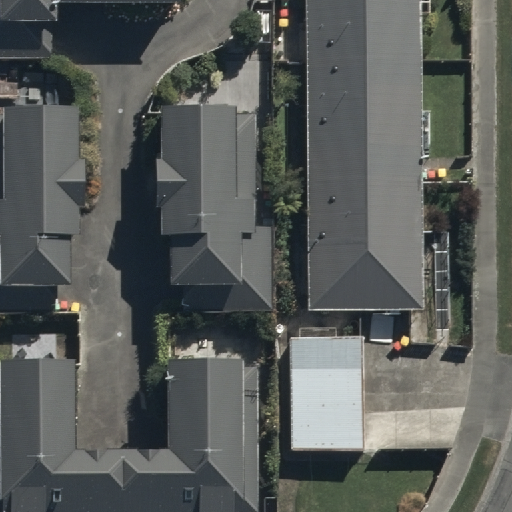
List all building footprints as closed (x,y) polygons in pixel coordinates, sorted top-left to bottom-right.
[(0,0),(0,55),(49,56),(49,16),(54,16),(53,0),(0,0)] [(418,0),(302,0),(304,306),(420,306),(418,0)] [(231,99),(155,100),(155,153),(151,154),(152,202),(155,202),(156,230),(165,230),(166,281),(188,281),(189,311),(271,310),(270,225),(254,225),(252,110),(232,110),(231,99)] [(0,307),(48,308),(48,280),(65,280),(65,227),(72,227),(72,199),(80,199),(80,153),(72,153),(72,101),(0,101),(0,307)] [(357,333),(288,333),(288,447),(357,447),(357,333)] [(6,511),(227,511),(228,507),(255,507),(257,363),(240,363),(240,353),(164,352),(163,443),(71,441),(72,354),(0,352),(0,491),(6,492),(6,511)]
